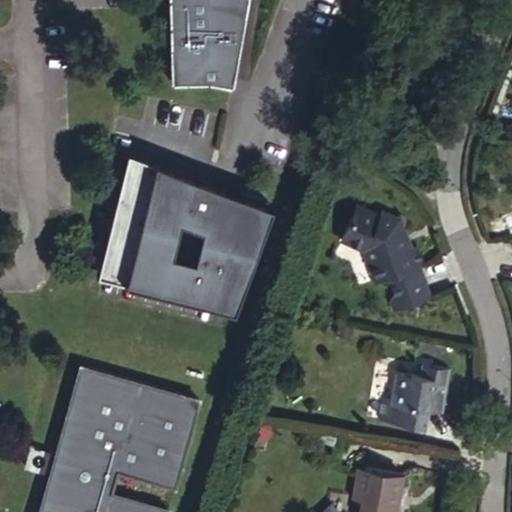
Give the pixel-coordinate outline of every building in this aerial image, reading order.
[(211,79),(230,83),(246,0),(168,0),(171,80),(211,79)] [(423,61),(416,84),(433,89),(441,66),(423,61)] [(418,117),(414,130),(423,133),(427,120),(418,117)] [(148,158),(126,151),(96,270),(226,302),(265,200),(148,158)] [(374,208),(350,198),(348,203),(372,212),(374,208)] [(382,266),(393,297),(423,286),(412,255),(416,253),(410,238),(404,240),(398,237),(392,221),(395,215),(393,209),(376,203),(374,208),(372,212),(348,203),(336,233),(359,243),(365,258),(377,254),(382,266)] [(404,240),(395,215),(392,221),(398,237),(404,240)] [(377,254),(365,258),(370,270),(382,266),(377,254)] [(196,385),(77,352),(53,440),(58,442),(52,463),(47,462),(33,511),(160,511),(163,505),(105,489),(111,467),(169,483),(196,385)] [(385,391),(382,414),(426,422),(431,402),(445,405),(454,360),(424,354),(422,369),(400,365),(396,391),(385,391)] [(53,440),(28,433),(22,455),(47,462),(52,463),(58,442),(53,440)] [(358,493),(354,511),(392,511),(400,473),(356,465),(351,492),(358,493)]
